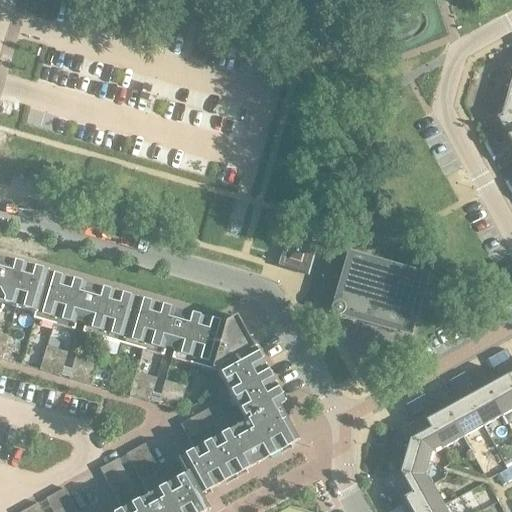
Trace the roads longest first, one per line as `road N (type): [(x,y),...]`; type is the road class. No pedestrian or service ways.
road 1 (tertiary): [(0,216),(262,295),(338,424)]
road 2 (residential): [(511,333),(340,431)]
road 3 (residential): [(460,70),(452,105),(511,234)]
